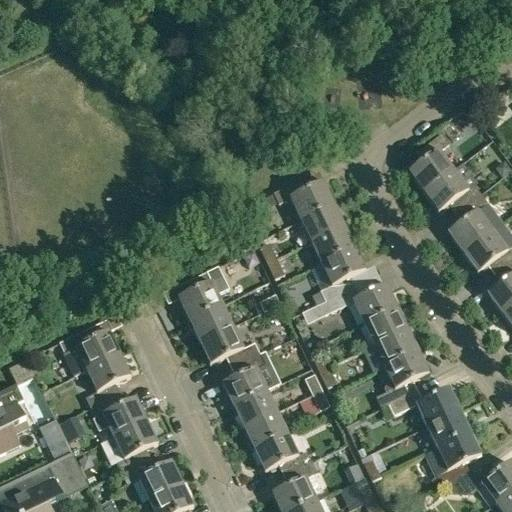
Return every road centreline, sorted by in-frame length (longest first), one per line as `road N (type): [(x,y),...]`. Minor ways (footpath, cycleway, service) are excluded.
road 1 (residential): [(511,404),(418,278),(373,176),(380,149),(436,106),(511,66)]
road 2 (residential): [(229,511),(143,323)]
